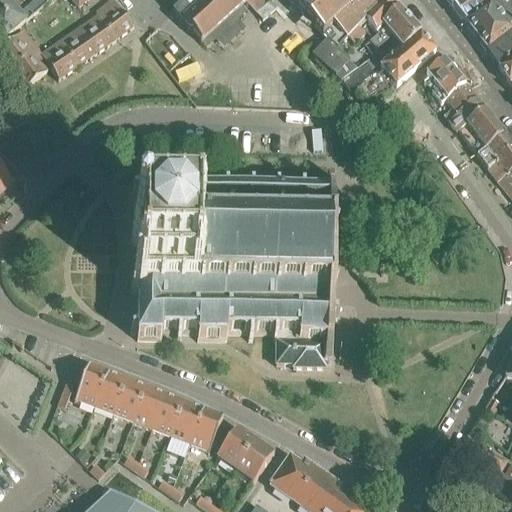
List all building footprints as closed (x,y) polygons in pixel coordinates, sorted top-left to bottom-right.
[(25,26),(24,25),(46,6),(47,7),(54,0),(38,0),(18,17),(3,0),(0,0),(0,45),(1,46),(25,26)] [(76,0),(71,4),(77,11),(84,5),(79,0),(76,0)] [(190,0),(173,16),(201,46),(245,7),(251,0),(190,0)] [(251,0),(245,7),(255,17),(266,8),(259,0),(251,0)] [(285,0),(296,12),(322,39),(330,31),(362,0),(285,0)] [(357,31),(365,23),(386,1),(384,0),(362,0),(330,31),(344,44),(346,42),(354,49),(364,39),(357,31)] [(442,0),(450,10),(463,0),(442,0)] [(463,0),(450,10),(464,27),(465,28),(496,6),(499,10),(510,3),(509,2),(500,8),(496,3),(498,0),(463,0)] [(398,14),(386,1),(365,23),(378,39),(383,31),(398,14)] [(496,6),(465,28),(478,46),(492,35),(493,36),(497,33),(497,34),(501,30),(505,36),(508,33),(508,32),(511,29),(511,6),(510,3),(499,10),(496,6)] [(97,20),(116,45),(133,32),(111,5),(96,17),(97,20)] [(268,5),(266,8),(255,17),(261,24),(275,12),(268,5)] [(383,31),(378,39),(377,40),(378,42),(370,49),(375,55),(392,40),(402,52),(419,38),(398,14),(383,31)] [(80,32),(97,59),(113,47),(116,45),(97,20),(80,32)] [(492,35),(478,46),(497,72),(511,60),(511,29),(508,32),(508,33),(505,36),(501,30),(497,34),(497,33),(493,36),(492,35)] [(80,32),(60,46),(78,72),(97,59),(80,32)] [(0,58),(11,73),(37,55),(22,36),(0,53),(0,58)] [(380,70),(396,90),(435,56),(419,38),(402,52),(380,70)] [(336,79),(349,65),(326,44),(312,58),(336,79)] [(78,72),(60,46),(40,60),(49,73),(56,82),(58,86),(78,72)] [(49,73),(40,60),(37,55),(11,73),(25,92),(37,83),(49,73)] [(511,60),(497,72),(496,73),(508,89),(511,85),(511,60)] [(424,87),(440,108),(446,103),(465,90),(444,65),(426,79),(429,83),(424,87)] [(377,79),(352,94),(366,107),(390,96),(377,79)] [(453,112),(445,118),(448,122),(456,115),(458,118),(476,104),(465,90),(446,103),(453,112)] [(456,115),(448,122),(458,135),(484,114),(476,104),(458,118),(456,115)] [(458,135),(477,161),(504,140),(484,114),(458,135)] [(511,149),(504,140),(477,161),(488,174),(511,154),(511,149)] [(511,154),(488,174),(498,186),(511,175),(511,154)] [(0,196),(11,186),(0,174),(0,196)] [(511,175),(498,186),(511,203),(511,175)] [(132,289),(132,297),(137,297),(137,334),(131,334),(131,338),(137,338),(137,345),(161,345),(161,338),(178,338),(178,345),(181,345),(181,338),(197,338),(197,345),(226,346),(226,339),(248,339),(248,346),(252,346),(252,339),(273,339),(273,346),(276,346),(275,371),(293,371),(293,374),(326,375),(326,368),(331,368),(331,330),(330,330),(330,324),(336,324),(336,309),(331,309),(331,302),(334,298),(334,297),(331,293),(331,243),(335,240),(335,238),(331,234),(331,229),(337,229),(337,213),(331,213),(331,209),(333,209),(333,180),(326,180),(326,197),(303,197),(303,190),(300,190),(300,197),(279,197),(279,190),(275,190),(275,197),(254,196),(254,190),(249,190),(249,196),(228,196),(228,190),(224,190),(224,196),(203,196),(203,189),(199,189),(199,196),(183,196),(183,189),(179,189),(179,196),(163,196),(163,189),(158,189),(158,196),(142,196),(142,189),(138,189),(138,196),(132,196),(132,199),(138,199),(137,237),(132,237),(132,245),(133,245),(136,251),(137,251),(137,289),(132,289)] [(87,370),(78,394),(73,406),(92,414),(107,378),(87,370)] [(107,378),(92,414),(112,421),(126,385),(107,378)] [(126,385),(112,421),(131,429),(145,393),(126,385)] [(57,411),(64,414),(72,391),(65,389),(57,411)] [(145,393),(131,429),(150,436),(164,400),(145,393)] [(164,400),(150,436),(169,444),(184,408),(164,400)] [(491,404),(485,414),(492,418),(498,408),(491,404)] [(184,408),(169,444),(189,452),(203,415),(184,408)] [(203,415),(189,452),(208,459),(222,423),(203,415)] [(237,433),(226,448),(245,461),(255,446),(237,433)] [(499,475),(505,465),(490,457),(489,458),(476,451),(477,450),(466,443),(460,453),(499,475)] [(255,446),(245,461),(263,473),(273,458),(255,446)] [(216,463),(234,475),(245,461),(226,448),(216,463)] [(82,452),(74,461),(82,469),(90,460),(82,452)] [(245,461),(234,475),(252,488),(263,473),(245,461)] [(123,468),(132,475),(137,469),(127,462),(123,468)] [(370,511),(373,509),(356,498),(355,500),(304,465),(300,469),(290,462),(271,488),(270,488),(268,490),(299,511),(370,511)] [(142,482),(143,482),(147,475),(137,469),(132,475),(142,482)] [(97,485),(102,479),(94,471),(89,476),(97,485)] [(157,493),(167,500),(172,493),(162,486),(157,493)] [(167,500),(177,506),(182,500),(172,493),(167,500)] [(140,511),(110,496),(93,511),(140,511)] [(195,509),(199,511),(202,511),(206,507),(199,502),(195,509)]
